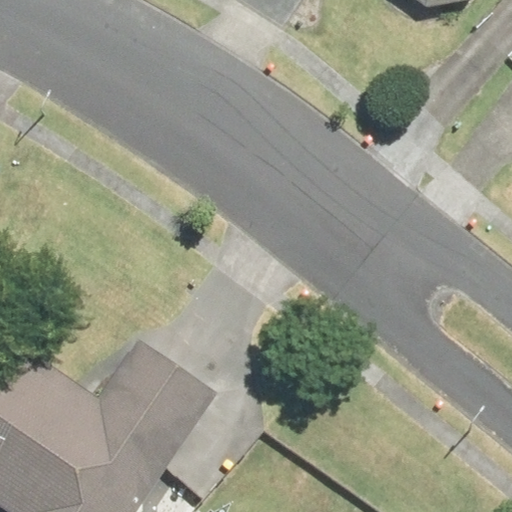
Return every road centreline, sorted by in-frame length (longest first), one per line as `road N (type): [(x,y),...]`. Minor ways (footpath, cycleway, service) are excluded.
road 1 (residential): [(403,265),(29,0)]
road 2 (residential): [(511,411),(400,313),(394,284),(403,265)]
road 3 (residential): [(403,265),(451,269),(511,308)]
